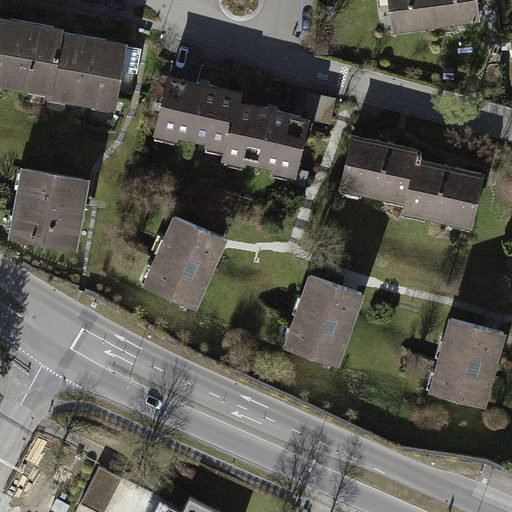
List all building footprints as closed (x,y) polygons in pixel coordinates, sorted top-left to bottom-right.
[(478,0),(393,0),(399,33),(481,20),(478,0)] [(69,28),(0,15),(0,86),(54,96),(54,99),(119,111),(131,43),(68,32),(69,28)] [(173,74),(158,136),(179,141),(180,136),(211,144),(210,148),(228,152),(225,161),(247,167),(249,162),(278,169),(277,173),(300,179),(314,119),(245,102),(248,92),(173,74)] [(357,136),(345,190),(406,204),(404,213),(474,229),(486,174),(422,160),(424,151),(357,136)] [(93,179),(25,167),(12,240),(79,252),(93,179)] [(178,216),(147,287),(200,310),(231,239),(178,216)] [(369,295),(313,275),(287,348),(343,368),(369,295)] [(508,335),(452,319),(431,393),(488,409),(508,335)] [(100,466),(81,503),(98,511),(105,511),(123,478),(100,466)] [(218,511),(193,499),(185,511),(218,511)]
